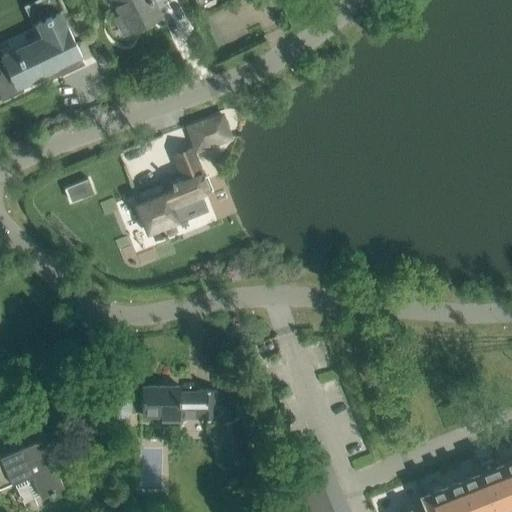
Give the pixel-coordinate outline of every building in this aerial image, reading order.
[(6,67),(0,69),(0,86),(5,96),(1,98),(2,101),(23,91),(20,85),(39,76),(57,67),(60,74),(61,73),(84,62),(80,54),(81,53),(67,25),(66,25),(60,13),(66,10),(61,0),(41,0),(49,16),(36,22),(43,36),(3,55),(1,56),(6,67)] [(113,0),(121,15),(115,17),(124,35),(160,16),(153,2),(156,0),(113,0)] [(196,148),(196,150),(197,150),(230,138),(222,114),(188,126),(196,148)] [(173,188),(137,202),(149,233),(153,232),(156,238),(163,235),(164,236),(168,234),(167,233),(174,230),(172,225),(175,223),(190,217),(208,210),(201,193),(211,189),(206,176),(203,177),(199,167),(191,148),(175,155),(185,179),(172,185),(173,188)] [(87,178),(65,187),(70,201),(93,192),(87,178)] [(142,398),(131,398),(123,391),(109,391),(102,399),(102,412),(109,418),(123,418),(131,413),(142,412),(142,414),(161,414),(161,419),(179,419),(179,416),(199,416),(199,419),(216,419),(216,390),(199,390),(199,392),(179,392),(179,386),(142,386),(142,398)] [(255,412),(232,419),(228,406),(218,406),(218,411),(220,418),(216,419),(218,423),(208,425),(219,459),(226,457),(231,472),(270,460),(255,412)] [(16,447),(15,447),(10,449),(12,451),(0,456),(0,488),(31,475),(40,496),(50,492),(51,494),(55,493),(54,490),(63,486),(49,457),(41,438),(19,448),(18,448),(18,447),(17,447),(16,447)] [(408,511),(511,511),(511,460),(501,464),(493,459),(480,464),(478,474),(422,496),(426,505),(408,511)] [(84,464),(70,469),(61,473),(66,485),(75,481),(96,472),(92,465),(85,468),(84,464)]
